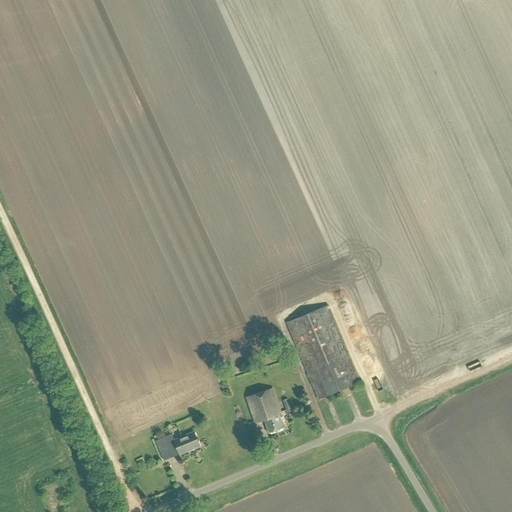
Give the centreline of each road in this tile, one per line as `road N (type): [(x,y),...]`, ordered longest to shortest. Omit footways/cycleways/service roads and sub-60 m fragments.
road 1 (unclassified): [(431,511),(377,419),(151,511)]
road 2 (track): [(139,511),(0,211)]
